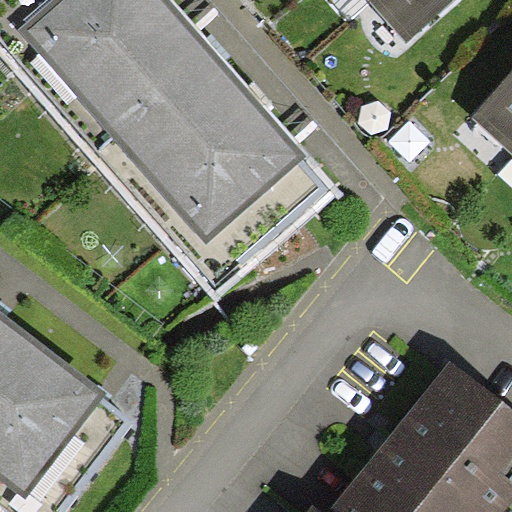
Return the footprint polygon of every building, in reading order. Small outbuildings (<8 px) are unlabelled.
[(11,0),(0,10),(0,42),(217,294),(328,195),(215,65),(157,0),(11,0)] [(365,0),(407,47),(459,0),(365,0)] [(511,150),(511,79),(477,118),(511,150)] [(0,508),(5,511),(61,511),(129,425),(0,325),(0,508)] [(511,420),(448,369),(386,445),(332,511),(504,511),(510,505),(511,507),(511,420)]
